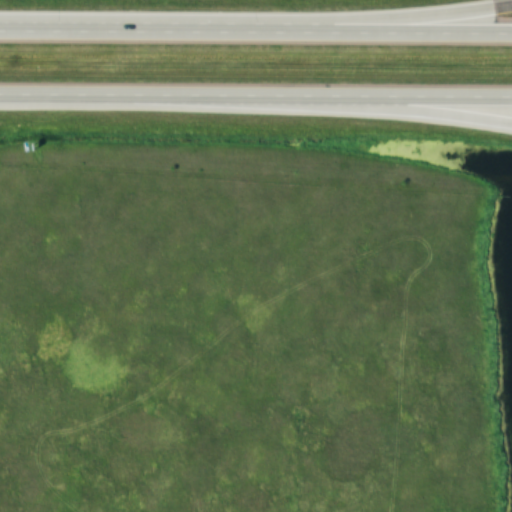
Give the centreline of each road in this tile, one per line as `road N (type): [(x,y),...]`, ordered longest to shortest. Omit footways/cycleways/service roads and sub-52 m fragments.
road 1 (motorway): [(0,94),(511,97)]
road 2 (motorway): [(511,31),(0,29)]
road 3 (motorway): [(511,3),(184,30)]
road 4 (motorway): [(267,96),(511,125)]
